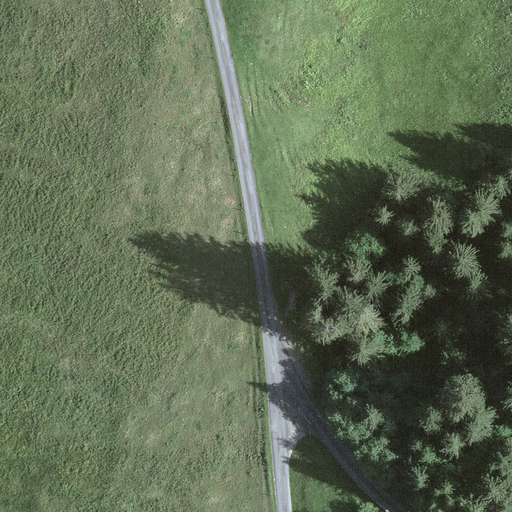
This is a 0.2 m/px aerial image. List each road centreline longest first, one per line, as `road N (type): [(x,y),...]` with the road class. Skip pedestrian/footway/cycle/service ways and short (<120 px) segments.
road 1 (track): [(211,0),(237,98),(286,377),(291,511)]
road 2 (track): [(399,511),(286,377)]
